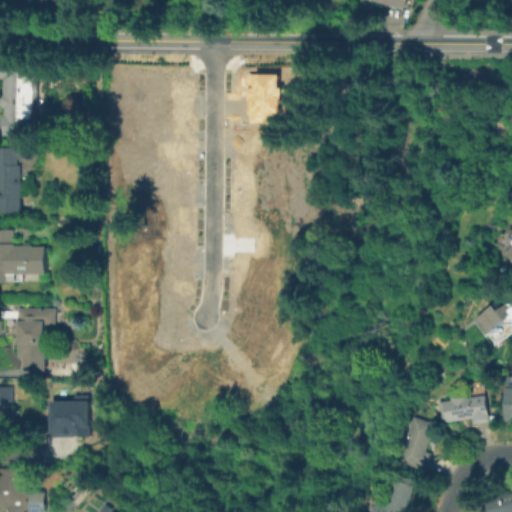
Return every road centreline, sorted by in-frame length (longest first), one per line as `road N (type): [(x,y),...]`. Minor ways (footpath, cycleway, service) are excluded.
road 1 (tertiary): [(511,41),(0,37)]
road 2 (residential): [(218,39),(217,309)]
